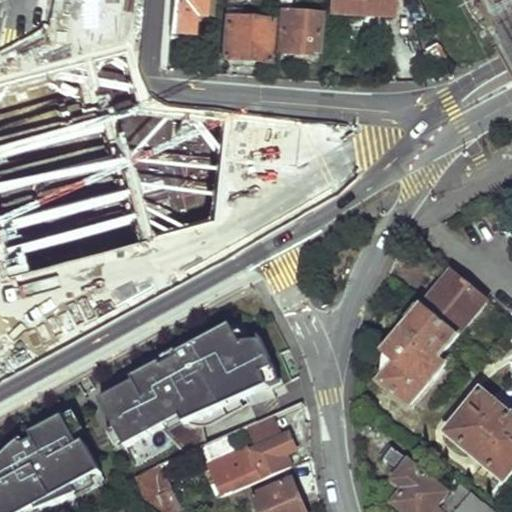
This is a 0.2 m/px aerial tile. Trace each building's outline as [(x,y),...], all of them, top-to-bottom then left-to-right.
[(51,0),(49,12),(106,23),(109,0),(51,0)] [(173,0),(171,38),(193,40),(195,15),(204,16),(205,0),(173,0)] [(282,14),(280,54),(309,56),(309,52),(317,52),(320,16),(290,14),(290,0),(277,0),(277,13),(282,14)] [(331,0),(330,13),(365,15),(366,8),(393,10),(394,0),(331,0)] [(393,17),(393,10),(366,8),(365,15),(393,17)] [(228,10),(223,59),(270,63),(274,21),(242,18),(242,10),(228,10)] [(451,62),(443,46),(426,54),(433,71),(451,62)] [(483,216),(472,222),(486,247),(497,241),(483,216)] [(484,305),(449,277),(423,309),(458,338),(484,305)] [(443,361),(458,338),(423,309),(383,360),(394,369),(381,388),(414,411),(449,366),(443,361)] [(244,343),(235,325),(194,346),(221,397),(185,417),(188,424),(287,380),(265,340),(244,343)] [(138,381),(104,399),(129,447),(185,417),(221,397),(194,346),(181,354),(182,357),(166,366),(138,381)] [(164,362),(136,377),(138,381),(166,366),(164,362)] [(511,475),(511,420),(480,395),(448,435),(506,482),(511,475)] [(67,416),(34,433),(37,439),(63,425),(75,448),(82,444),(67,416)] [(277,416),(250,428),(258,447),(286,436),(277,416)] [(0,482),(1,485),(0,485),(0,511),(29,511),(39,507),(41,510),(81,494),(77,487),(104,472),(88,441),(82,444),(75,448),(63,425),(37,439),(26,445),(24,440),(0,463),(0,482)] [(243,454),(225,461),(237,490),(286,470),(281,458),(298,450),(291,434),(286,436),(258,447),(252,450),(251,450),(256,463),(249,466),(243,454)] [(211,468),(225,461),(243,454),(249,466),(256,463),(251,450),(252,450),(249,445),(208,463),(211,468)] [(459,511),(472,496),(450,478),(447,483),(456,490),(448,498),(388,451),(380,462),(401,479),(395,486),(406,494),(397,509),(400,511),(459,511)] [(237,490),(225,461),(211,468),(223,496),(237,490)] [(261,511),(307,511),(292,479),(254,495),(261,511)] [(147,499),(161,511),(183,511),(180,503),(171,507),(160,484),(143,492),(147,499)] [(491,511),(472,496),(459,511),(491,511)]
